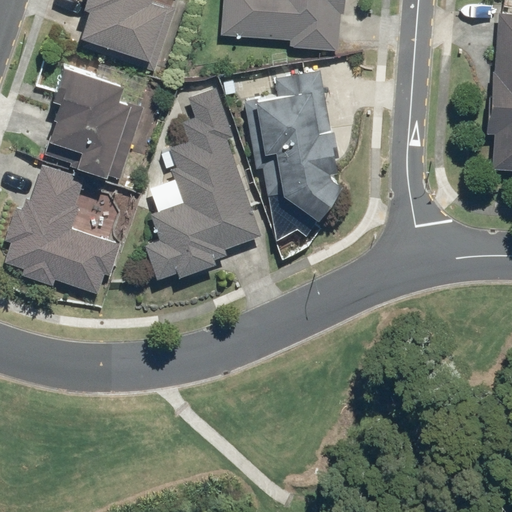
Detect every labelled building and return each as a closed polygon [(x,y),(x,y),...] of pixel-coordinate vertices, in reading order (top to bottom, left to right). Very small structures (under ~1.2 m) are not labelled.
[(83,32),(80,42),(152,67),(174,5),(159,0),(80,0),(80,2),(86,3),(77,30),(83,32)] [(222,0),(221,32),(288,36),(287,43),(337,46),(340,11),(342,11),(342,0),(222,0)] [(493,131),(490,164),(511,165),(511,7),(497,6),(486,130),(493,131)] [(104,171),(128,99),(116,95),(121,80),(61,60),(50,93),(56,95),(51,112),(53,113),(46,134),(48,135),(43,150),(69,159),(68,161),(94,170),(94,168),(104,171)] [(258,162),(263,188),(278,187),(318,213),(340,179),(330,173),(329,166),(336,165),(328,124),(317,126),(311,94),(322,92),(318,67),(275,75),(277,88),(241,95),(254,162),(258,162)] [(143,242),(155,275),(176,268),(177,272),(213,259),(212,255),(224,251),(222,245),(259,232),(225,136),(232,134),(214,84),(187,94),(194,114),(181,118),(187,137),(168,144),(175,163),(170,165),(182,198),(150,210),(159,236),(143,242)] [(83,175),(40,162),(30,196),(24,194),(20,206),(14,204),(4,237),(9,239),(3,259),(22,265),(20,271),(51,281),(53,276),(97,289),(103,270),(109,272),(119,240),(70,225),(78,201),(75,200),(83,175)]
